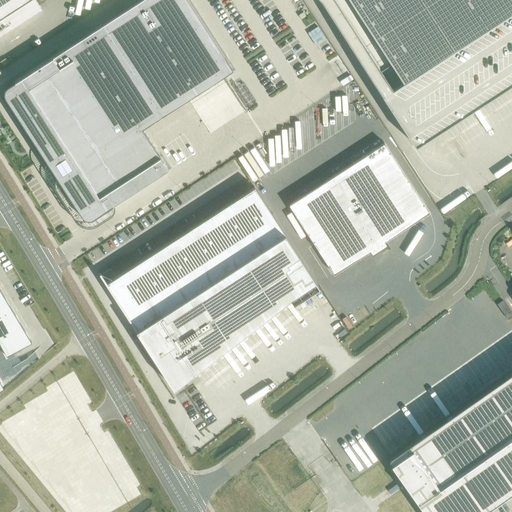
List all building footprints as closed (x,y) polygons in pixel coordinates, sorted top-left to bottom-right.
[(0,0),(0,36),(42,9),(35,0),(0,0)] [(4,89),(4,91),(4,93),(4,95),(5,97),(46,160),(56,175),(55,177),(54,179),(54,182),(54,184),(55,187),(55,189),(56,191),(74,219),(76,220),(78,222),(80,224),(82,225),(85,226),(87,226),(90,226),(93,226),(95,225),(97,224),(111,215),(112,214),(113,212),(114,211),(114,209),(114,207),(113,205),(113,204),(112,204),(113,203),(167,168),(142,128),(188,97),(232,69),(225,59),(186,0),(139,0),(14,81),(14,80),(7,85),(6,86),(5,87),(4,89)] [(511,0),(347,0),(351,6),(353,8),(364,25),(365,27),(376,44),(377,46),(388,63),(389,64),(400,81),(401,82),(393,88),(425,138),(511,81),(511,0)] [(13,59),(49,38),(46,31),(33,38),(33,37),(16,47),(14,42),(6,46),(13,59)] [(385,142),(290,204),(335,273),(370,250),(373,254),(388,244),(386,240),(430,211),(385,142)] [(100,272),(99,272),(106,283),(153,356),(173,387),(193,372),(289,297),(314,281),(318,286),(315,281),(254,187),(107,282),(100,272)] [(111,268),(102,274),(107,281),(115,276),(111,268)] [(0,289),(0,343),(6,355),(8,354),(9,356),(14,353),(13,351),(31,342),(0,289)] [(511,313),(502,300),(497,304),(508,319),(511,315),(511,313)] [(388,458),(388,459),(388,460),(388,461),(424,511),(511,511),(511,370),(415,438),(390,455),(389,457),(388,458)] [(366,385),(376,375),(372,371),(362,382),(366,385)] [(357,384),(342,397),(345,400),(360,388),(357,384)] [(197,439),(184,446),(186,450),(199,443),(197,439)] [(69,510),(70,511),(109,511),(142,495),(140,490),(139,482),(129,463),(115,470),(115,467),(110,458),(112,477),(109,478),(103,479),(104,486),(92,487),(91,488),(91,495),(86,498),(82,499),(84,502),(84,501),(87,508),(69,509),(69,510)]
